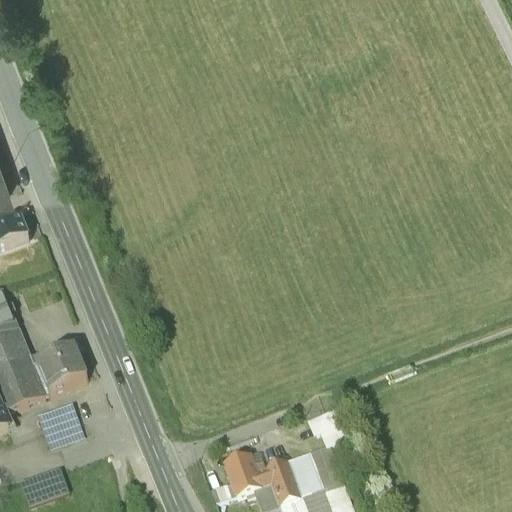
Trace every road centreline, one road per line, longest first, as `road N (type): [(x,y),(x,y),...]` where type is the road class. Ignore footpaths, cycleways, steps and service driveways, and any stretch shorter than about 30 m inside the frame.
road 1 (secondary): [(0,63),(179,511)]
road 2 (track): [(511,333),(160,469)]
